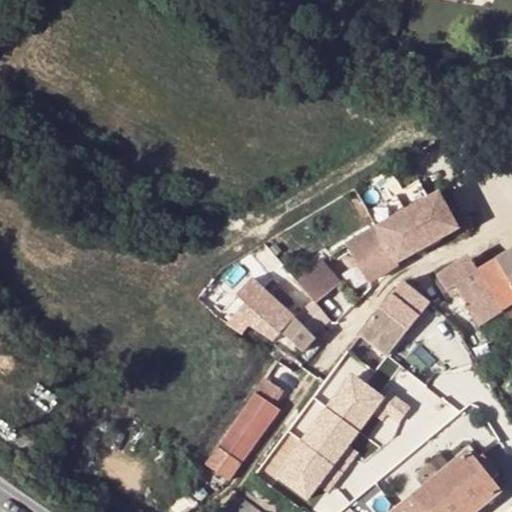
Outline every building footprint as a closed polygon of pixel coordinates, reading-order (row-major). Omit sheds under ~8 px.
[(450,180),(445,169),(432,175),(438,186),(450,180)] [(441,193),(404,215),(424,247),(456,229),(460,226),(441,193)] [(424,247),(404,215),(378,230),(381,234),(356,249),(373,280),(401,264),(399,261),(409,256),(424,247)] [(511,251),(498,261),(511,282),(511,251)] [(480,272),(469,256),(454,266),(464,282),(480,272)] [(320,258),(296,278),(314,300),(316,303),(341,283),(320,258)] [(503,309),(511,303),(511,282),(498,261),(480,272),(492,291),(503,309)] [(486,294),(492,291),(480,272),(464,282),(454,266),(439,277),(448,292),(452,289),(456,287),(459,292),(479,324),(498,312),(486,294)] [(384,352),(411,286),(406,282),(403,280),(363,334),(384,352)] [(411,286),(384,352),(391,357),(433,304),(411,286)] [(314,300),(300,311),(317,328),(330,320),(316,303),(314,300)] [(300,311),(282,330),(304,351),(316,339),(311,333),(317,328),(300,311)] [(270,405),(293,371),(277,360),(248,404),(263,415),(270,405)] [(355,375),(333,405),(361,426),(384,397),(355,375)] [(248,438),(263,415),(248,404),(224,440),(208,465),(229,480),(241,462),(235,458),(248,438)] [(276,410),(270,405),(263,415),(235,458),(241,462),(276,410)] [(335,485),(354,458),(344,451),(360,430),(331,409),(283,474),(311,495),(324,477),(335,485)] [(493,480),(477,460),(469,451),(394,511),(472,511),(500,490),(493,480)] [(477,460),(493,480),(499,475),(483,455),(477,460)] [(255,479),(242,495),(229,511),(269,511),(275,505),(279,498),(255,479)]
